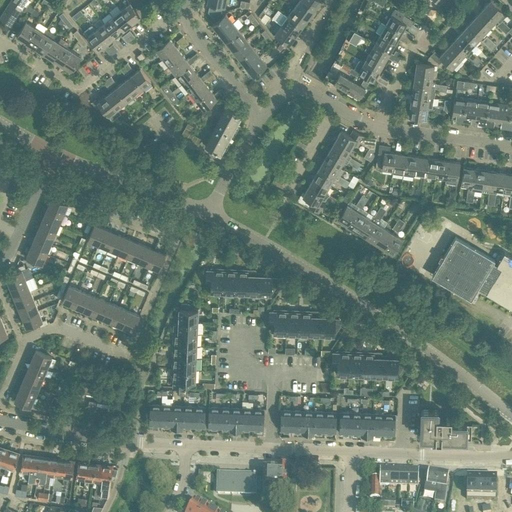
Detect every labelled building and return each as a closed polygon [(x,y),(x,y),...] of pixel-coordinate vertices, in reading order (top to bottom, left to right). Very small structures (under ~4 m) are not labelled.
[(14,20),(23,7),(12,0),(0,18),(20,31),(23,26),(14,20)] [(139,4),(140,3),(131,0),(128,0),(128,1),(129,3),(122,10),(132,23),(141,16),(135,8),(139,4)] [(225,6),(225,0),(207,0),(207,3),(210,4),(208,11),(216,21),(224,15),(221,12),(222,6),(225,6)] [(308,18),(314,10),(301,0),(300,0),(294,8),(308,18)] [(301,0),(314,10),(321,1),(320,0),(301,0)] [(490,0),(483,8),(496,20),(504,12),(490,0)] [(51,3),(48,7),(55,11),(58,8),(51,3)] [(31,13),(31,12),(34,8),(28,5),(25,9),(31,13)] [(302,27),(308,18),(294,8),(288,17),(302,27)] [(489,28),(496,20),(483,8),(476,16),(489,28)] [(404,15),(404,14),(395,9),(391,15),(386,24),(385,25),(411,40),(414,36),(403,30),(407,24),(411,26),(414,21),(404,15)] [(124,30),(132,23),(122,10),(113,16),(124,30)] [(262,11),(258,16),(262,18),(261,19),(265,23),(270,17),(265,13),(262,11)] [(64,22),(68,19),(63,13),(59,16),(64,22)] [(219,33),(233,22),(226,14),(224,15),(216,21),(212,24),(219,33)] [(295,36),(302,27),(288,17),(284,14),(278,22),(282,25),(281,25),(295,36)] [(115,36),(124,30),(113,16),(105,23),(115,36)] [(482,36),(489,28),(476,16),(469,24),(482,36)] [(68,19),(64,22),(70,28),(73,25),(68,19)] [(502,29),(506,24),(502,20),(497,25),(502,29)] [(26,42),(35,27),(26,21),(23,26),(20,31),(17,36),(26,42)] [(226,41),(239,30),(233,22),(219,33),(226,41)] [(376,32),(380,34),(395,43),(399,37),(409,44),(411,40),(385,25),(386,24),(381,22),(376,32)] [(107,43),(115,36),(105,23),(96,30),(107,43)] [(107,43),(96,30),(92,24),(83,32),(98,50),(107,43)] [(474,44),(482,36),(469,24),(461,32),(474,44)] [(506,24),(502,29),(506,33),(511,28),(506,24)] [(289,45),(295,36),(281,25),(275,34),(289,45)] [(45,33),(44,33),(35,27),(26,42),(35,48),(45,33)] [(44,53),(53,39),(56,35),(46,29),(44,33),(45,33),(35,48),(44,53)] [(79,40),(82,37),(77,30),(74,33),(79,40)] [(126,33),(132,40),(135,37),(130,30),(126,33)] [(232,50),(246,39),(239,30),(226,41),(232,50)] [(470,55),(472,52),(473,51),(470,48),(474,44),(461,32),(454,40),(470,55)] [(128,43),(132,40),(126,33),(123,36),(128,43)] [(380,34),(375,43),(374,43),(401,59),(403,55),(392,48),(395,43),(380,34)] [(180,45),(186,40),(183,36),(177,41),(180,45)] [(487,45),(492,40),(487,36),(482,41),(487,45)] [(82,37),(79,40),(84,46),(87,43),(82,37)] [(53,59),(65,40),(61,38),(58,42),(53,39),(44,53),(53,59)] [(156,49),(163,58),(177,47),(170,38),(156,49)] [(239,58),(253,47),(246,39),(232,50),(239,58)] [(62,65),(72,50),(67,47),(69,43),(65,40),(53,59),(62,65)] [(186,40),(180,45),(183,48),(189,43),(186,40)] [(365,50),(369,53),(385,62),(388,56),(398,62),(401,59),(374,43),(375,43),(370,40),(365,50)] [(468,57),(470,55),(454,40),(447,48),(460,60),(464,55),(467,58),(468,57)] [(492,40),(487,45),(491,49),(496,44),(492,40)] [(110,47),(115,53),(118,50),(113,44),(110,47)] [(111,56),(115,53),(110,47),(106,50),(111,56)] [(170,66),(184,56),(177,47),(163,58),(170,66)] [(246,67),(260,56),(253,47),(239,58),(246,67)] [(452,68),(460,60),(447,48),(440,55),(434,51),(430,55),(439,63),(443,60),(452,68)] [(72,50),(62,65),(72,71),(81,56),(72,50)] [(141,61),(145,57),(142,52),(137,56),(141,61)] [(472,61),(477,56),(472,52),(470,55),(468,57),(472,61)] [(171,68),(176,75),(190,64),(193,61),(200,57),(197,53),(187,60),(184,56),(170,66),(171,68)] [(369,53),(364,62),(379,71),(385,62),(369,53)] [(437,66),(439,63),(430,55),(428,58),(427,64),(417,62),(415,73),(433,76),(436,76),(437,71),(433,70),(434,65),(437,66)] [(260,56),(246,67),(253,75),(267,65),(260,56)] [(477,56),(472,61),(477,65),(481,60),(477,56)] [(176,75),(183,83),(197,72),(193,67),(202,60),(201,58),(200,57),(193,61),(190,64),(176,75)] [(371,79),(374,80),(379,71),(364,62),(359,60),(354,69),(358,72),(366,76),(371,79)] [(124,66),(129,72),(133,69),(128,63),(124,66)] [(341,67),(349,72),(351,68),(343,63),(341,67)] [(125,75),(129,72),(124,66),(120,69),(125,75)] [(132,75),(142,89),(151,82),(140,68),(132,75)] [(349,72),(356,76),(358,72),(354,69),(351,68),(349,72)] [(207,78),(213,74),(210,69),(204,74),(207,78)] [(207,78),(204,74),(201,77),(197,72),(183,83),(190,92),(204,81),(207,78)] [(346,92),(353,81),(340,73),(334,84),(346,92)] [(388,81),(390,77),(383,73),(380,77),(388,81)] [(432,81),(433,76),(415,73),(413,84),(435,87),(436,84),(436,83),(432,81)] [(210,82),(216,77),(213,74),(207,78),(210,82)] [(134,95),(142,89),(132,75),(123,82),(134,95)] [(107,79),(112,85),(116,83),(111,76),(107,79)] [(359,99),(371,79),(366,76),(360,85),(353,81),(346,92),(359,99)] [(108,88),(112,85),(107,79),(104,82),(108,88)] [(197,100),(211,89),(204,81),(190,92),(197,100)] [(125,102),(134,95),(123,82),(115,89),(125,102)] [(435,90),(435,87),(413,84),(412,94),(429,97),(434,97),(435,90)] [(197,100),(203,109),(217,98),(220,96),(222,98),(226,95),(221,88),(214,94),(211,89),(197,100)] [(117,109),(125,102),(115,89),(106,95),(117,109)] [(428,107),(429,97),(412,94),(410,105),(428,107)] [(108,116),(117,109),(106,95),(97,102),(95,100),(92,102),(97,109),(100,106),(108,116)] [(463,120),(467,98),(455,96),(451,118),(463,120)] [(475,122),(478,100),(467,98),(463,120),(475,122)] [(486,124),(489,101),(478,100),(475,122),(486,124)] [(497,125),(500,103),(489,101),(486,124),(497,125)] [(508,127),(511,105),(500,103),(497,125),(508,127)] [(426,119),(428,107),(410,105),(409,116),(426,119)] [(223,113),(238,121),(242,115),(226,106),(223,113)] [(235,128),(238,121),(223,113),(219,120),(235,128)] [(231,134),(235,128),(219,120),(216,126),(231,134)] [(212,132),(228,141),(231,134),(216,126),(212,132)] [(350,135),(341,130),(335,140),(351,149),(353,145),(357,147),(360,142),(370,148),(374,149),(376,138),(363,136),(353,130),(350,135)] [(224,147),(228,141),(212,132),(209,139),(224,147)] [(221,153),(224,147),(209,139),(205,145),(221,153)] [(352,166),(356,160),(350,157),(351,156),(348,154),(351,149),(335,140),(330,149),(345,158),(349,160),(347,163),(352,166)] [(382,168),(393,170),(395,153),(389,152),(390,147),(379,145),(375,169),(376,169),(381,171),(382,168)] [(347,163),(349,160),(345,158),(330,149),(325,159),(340,167),(343,162),(346,164),(347,163)] [(392,173),(403,175),(404,172),(406,154),(395,153),(393,170),(392,173)] [(414,177),(415,173),(417,156),(406,154),(404,172),(403,175),(414,177)] [(424,175),(425,175),(427,157),(417,156),(415,173),(424,175)] [(436,176),(438,159),(427,157),(425,175),(436,176)] [(325,159),(319,168),(335,177),(338,179),(336,182),(341,185),(345,179),(339,176),(343,169),(340,168),(340,167),(325,159)] [(436,176),(446,178),(449,161),(446,160),(438,159),(436,176)] [(356,160),(352,166),(357,169),(361,163),(356,160)] [(446,183),(456,184),(460,162),(449,161),(446,178),(446,183)] [(472,186),(474,168),(463,167),(461,184),(472,186)] [(314,178),(329,186),(332,181),(336,183),(336,182),(338,179),(335,177),(319,168),(314,178)] [(468,189),(467,195),(473,196),(474,196),(474,190),(482,191),(482,187),(485,170),(474,168),(472,186),(471,190),(468,189)] [(493,193),(493,189),(496,172),(485,170),(482,187),(489,188),(488,192),(489,193),(491,193),(493,193)] [(495,189),(504,191),(506,173),(496,172),(493,189),(495,189)] [(370,186),(374,180),(367,175),(363,181),(370,186)] [(324,196),(329,186),(314,178),(308,187),(324,196)] [(345,179),(341,185),(346,188),(350,182),(345,179)] [(297,200),(319,213),(322,207),(318,205),(324,196),(308,187),(305,193),(302,192),(297,200)] [(328,202),(330,204),(334,198),(329,195),(325,201),(328,202)] [(342,201),(339,201),(338,203),(344,207),(350,198),(345,195),(342,201)] [(365,204),(368,198),(363,195),(359,200),(365,204)] [(48,207),(64,214),(68,204),(52,197),(48,207)] [(334,198),(330,204),(335,207),(338,203),(339,201),(338,200),(334,198)] [(361,209),(365,204),(359,200),(356,206),(361,209)] [(357,210),(356,210),(347,204),(338,219),(347,225),(357,210)] [(43,217),(60,224),(64,214),(48,207),(43,217)] [(381,207),(377,212),(383,215),(386,210),(381,207)] [(357,210),(347,225),(356,231),(366,216),(357,210)] [(381,218),(383,215),(377,212),(375,216),(368,212),(366,216),(356,231),(365,237),(377,219),(380,221),(381,218)] [(55,234),(60,224),(43,217),(39,227),(55,234)] [(375,242),(384,228),(383,227),(387,222),(381,218),(380,221),(377,219),(365,237),(375,242)] [(401,227),(405,222),(399,218),(395,224),(401,227)] [(98,244),(105,228),(95,224),(88,240),(98,244)] [(398,232),(401,227),(395,224),(392,229),(398,232)] [(35,238),(51,245),(55,234),(39,227),(35,238)] [(105,228),(98,244),(108,249),(115,232),(105,228)] [(384,248),(393,233),(384,228),(375,242),(384,248)] [(118,253),(125,237),(115,232),(108,249),(118,253)] [(393,233),(384,248),(393,254),(403,240),(393,233)] [(125,237),(118,253),(128,257),(135,241),(125,237)] [(494,260),(474,248),(456,237),(444,257),(442,256),(439,259),(442,261),(433,275),(472,298),(478,287),(487,292),(486,292),(511,307),(511,256),(504,252),(497,265),(493,263),(494,260)] [(46,255),(51,245),(35,238),(30,249),(46,255)] [(138,261),(145,245),(135,241),(128,257),(138,261)] [(145,245),(138,261),(148,266),(155,249),(145,245)] [(43,264),(46,255),(30,249),(26,257),(43,264)] [(155,249),(148,266),(158,270),(165,254),(155,249)] [(10,287),(26,280),(22,270),(25,268),(24,265),(17,268),(19,271),(6,277),(10,287)] [(223,293),(224,269),(217,269),(217,271),(206,270),(206,282),(211,282),(211,292),(223,293)] [(235,293),(236,270),(229,270),(229,271),(224,271),(224,269),(223,293),(235,293)] [(247,294),(248,270),(241,270),(241,272),(236,272),(236,270),(235,293),(247,294)] [(259,298),(260,276),(255,275),(255,271),(248,270),(247,294),(255,294),(255,298),(259,298)] [(260,276),(259,298),(259,294),(271,295),(272,293),(277,285),(278,279),(272,278),(272,276),(260,276)] [(14,297),(30,290),(26,280),(10,287),(14,297)] [(72,306),(79,289),(69,285),(62,301),(72,306)] [(79,289),(72,306),(82,310),(89,294),(79,289)] [(18,307),(34,301),(30,290),(14,297),(18,307)] [(92,314),(99,298),(89,294),(82,310),(92,314)] [(99,298),(92,314),(102,318),(109,302),(99,298)] [(22,317),(38,311),(34,301),(18,307),(22,317)] [(112,323),(119,306),(109,302),(102,318),(112,323)] [(179,322),(198,322),(198,310),(197,310),(189,304),(182,304),(182,309),(180,309),(179,322)] [(119,306),(112,323),(122,327),(129,311),(119,306)] [(286,334),(287,311),(280,310),(280,312),(270,312),(269,323),(274,323),(274,333),(286,334)] [(38,311),(22,317),(27,327),(39,322),(41,326),(47,323),(46,319),(42,321),(38,311)] [(129,311),(122,327),(132,331),(139,315),(129,311)] [(298,334),(299,311),(292,311),(292,312),(287,312),(288,311),(287,311),(286,334),(298,334)] [(310,335),(311,312),(304,311),(304,313),(299,313),(300,311),(299,311),(298,334),(310,335)] [(322,335),(323,317),(318,316),(318,312),(311,312),(310,335),(322,335)] [(323,317),(322,335),(335,336),(335,335),(340,326),(341,320),(335,320),(335,317),(323,317)] [(197,334),(198,322),(179,322),(179,326),(174,326),(174,333),(197,334)] [(197,346),(197,334),(174,333),(174,341),(175,341),(175,345),(173,345),(197,346)] [(196,358),(197,346),(173,345),(173,353),(175,353),(175,357),(173,357),(196,358)] [(31,360),(48,367),(52,357),(36,350),(31,360)] [(349,375),(350,352),(343,352),(343,353),(333,353),(332,364),(337,364),(337,374),(349,375)] [(361,375),(362,352),(355,352),(355,354),(351,354),(351,352),(350,352),(349,375),(361,375)] [(373,376),(374,353),(367,352),(367,354),(363,354),(363,352),(362,352),(361,375),(373,376)] [(385,376),(386,358),(381,358),(381,353),(374,353),(373,376),(385,376)] [(196,370),(196,358),(173,357),(173,365),(174,365),(174,369),(172,369),(196,370)] [(386,358),(385,376),(398,377),(398,376),(403,367),(404,361),(398,361),(398,358),(386,358)] [(43,377),(48,367),(31,360),(27,370),(43,377)] [(195,383),(196,370),(172,369),(172,377),(174,377),(173,387),(185,387),(185,382),(195,383)] [(23,380),(39,387),(43,377),(27,370),(23,380)] [(35,397),(39,387),(23,380),(19,390),(35,397)] [(112,402),(113,394),(111,393),(112,386),(83,382),(81,392),(101,395),(100,400),(112,402)] [(31,407),(35,397),(19,390),(14,401),(31,407)] [(96,409),(97,401),(89,400),(88,408),(96,409)] [(161,426),(161,405),(150,405),(150,425),(161,426)] [(171,427),(172,406),(161,405),(161,426),(171,426),(171,427)] [(172,406),(171,427),(182,428),(183,406),(172,406)] [(193,427),(194,407),(183,406),(182,428),(183,428),(183,427),(193,427)] [(194,407),(193,427),(204,428),(205,407),(194,407)] [(219,428),(220,408),(209,407),(208,428),(219,428)] [(230,430),(231,408),(220,408),(219,428),(230,429),(230,430)] [(241,430),(242,409),(231,408),(230,430),(241,430)] [(242,409),(241,430),(242,430),(242,429),(252,430),(253,409),(242,409)] [(253,409),(252,430),(263,430),(264,410),(253,409)] [(292,431),(292,411),(282,410),(281,431),(292,431)] [(471,440),(472,425),(451,424),(451,418),(438,417),(438,411),(422,410),(421,434),(427,434),(427,438),(435,439),(435,441),(441,441),(441,439),(471,440)] [(303,433),(303,411),(292,411),(292,431),(302,432),(302,433),(303,433)] [(303,411),(303,433),(313,433),(314,412),(303,411)] [(324,432),(325,412),(314,412),(313,433),(314,433),(314,432),(324,432)] [(325,412),(324,432),(336,433),(336,413),(325,412)] [(351,434),(351,413),(340,413),(340,433),(351,434)] [(351,413),(351,434),(361,434),(362,414),(351,413)] [(373,436),(374,414),(362,414),(361,434),(361,435),(373,436)] [(374,414),(373,436),(373,434),(383,435),(384,414),(374,414)] [(384,414),(383,435),(395,435),(395,415),(384,414)] [(0,473),(3,474),(11,451),(3,448),(0,456),(0,464),(2,465),(0,470),(0,473)] [(11,451),(3,474),(7,476),(10,468),(14,469),(19,454),(11,451)] [(31,461),(32,456),(23,455),(21,470),(25,471),(24,480),(28,480),(29,480),(30,465),(29,465),(30,461),(31,461)] [(38,473),(40,457),(32,456),(31,461),(30,461),(29,465),(30,465),(29,480),(28,480),(27,490),(26,497),(35,499),(36,492),(31,491),(32,481),(33,481),(34,472),(38,473)] [(49,463),(50,458),(40,457),(38,473),(42,474),(41,482),(45,482),(46,482),(48,467),(47,467),(47,463),(49,463)] [(55,475),(57,459),(50,458),(49,463),(47,463),(47,467),(48,467),(46,482),(45,482),(45,486),(49,487),(51,475),(55,475)] [(64,465),(65,460),(57,459),(55,475),(60,476),(58,484),(62,485),(63,485),(64,470),(65,470),(66,465),(64,465)] [(73,477),(75,461),(65,460),(64,465),(66,465),(65,470),(64,470),(63,485),(62,485),(62,490),(66,490),(68,477),(73,477)] [(87,468),(88,463),(78,462),(76,478),(81,478),(80,487),(84,487),(86,472),(85,472),(86,468),(87,468)] [(93,480),(95,464),(88,463),(87,468),(86,468),(85,472),(86,472),(84,487),(88,488),(89,479),(93,480)] [(103,470),(104,465),(95,464),(93,480),(98,481),(97,489),(100,490),(101,490),(103,475),(104,475),(104,470),(103,470)] [(110,491),(111,482),(113,466),(104,465),(103,470),(104,470),(104,475),(103,475),(101,490),(100,490),(100,495),(104,496),(105,490),(110,491)] [(273,492),(286,493),(287,468),(278,468),(278,469),(274,470),(274,467),(272,467),(271,466),(268,466),(266,467),(265,467),(264,469),(263,492),(264,492),(264,497),(273,497),(273,492)] [(390,469),(380,468),(380,486),(390,486),(390,469)] [(399,486),(399,469),(390,469),(390,486),(399,486)] [(408,487),(409,469),(399,469),(399,486),(408,487)] [(418,487),(419,469),(409,469),(408,487),(418,487)] [(436,493),(439,471),(429,469),(427,484),(432,484),(431,493),(435,493),(436,493)] [(445,503),(447,486),(449,473),(439,471),(436,493),(435,493),(435,497),(434,501),(445,503)] [(254,495),(255,494),(255,474),(254,474),(254,475),(218,475),(218,494),(248,494),(254,495)] [(466,475),(466,494),(476,494),(476,475),(466,475)] [(476,475),(476,494),(486,494),(486,476),(476,475)] [(486,476),(486,494),(496,494),(496,476),(486,476)] [(0,484),(0,491),(2,492),(2,491),(7,493),(9,487),(0,484)] [(26,497),(27,490),(23,490),(16,489),(15,495),(22,496),(22,497),(26,497)] [(36,492),(35,499),(43,500),(44,492),(39,491),(39,492),(36,492)] [(188,511),(200,511),(204,505),(195,500),(188,511)]
